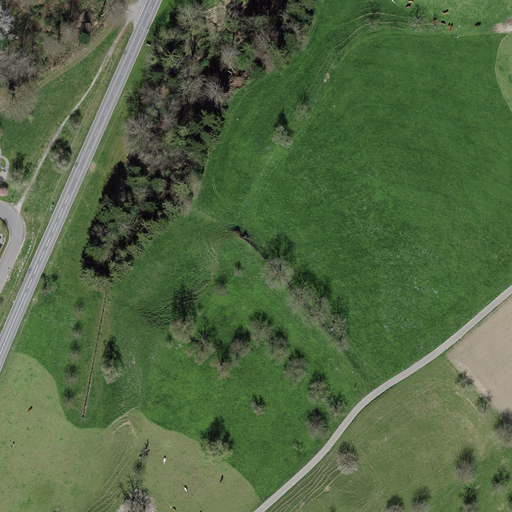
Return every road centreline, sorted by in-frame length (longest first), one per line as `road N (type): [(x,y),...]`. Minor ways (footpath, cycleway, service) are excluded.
road 1 (secondary): [(0,356),(154,0)]
road 2 (unclassified): [(259,511),(366,400),(511,289)]
road 3 (track): [(0,106),(73,66),(136,0)]
